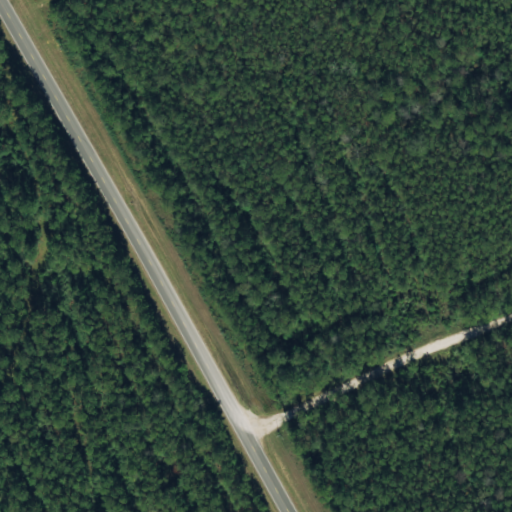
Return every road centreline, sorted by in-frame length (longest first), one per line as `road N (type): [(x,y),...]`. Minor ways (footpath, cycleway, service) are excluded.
road 1 (tertiary): [(0,0),(289,511)]
road 2 (residential): [(247,436),(377,358),(511,309)]
